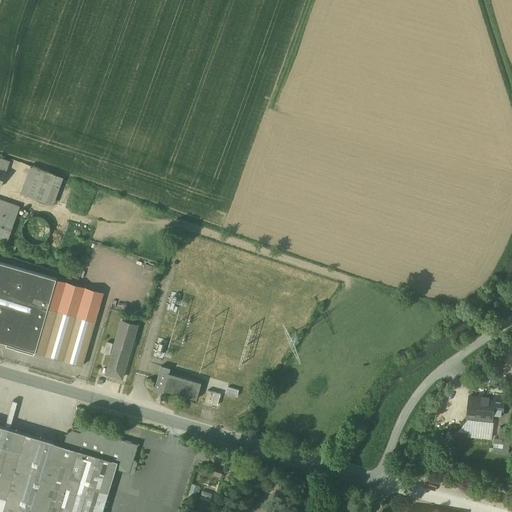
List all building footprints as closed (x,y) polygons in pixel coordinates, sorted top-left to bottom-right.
[(0,184),(4,186),(14,157),(0,151),(0,184)] [(66,178),(33,166),(23,193),(57,205),(66,178)] [(24,204),(0,195),(0,236),(12,241),(24,204)] [(47,217),(43,215),(38,215),(33,216),(30,219),(27,223),(26,228),(27,234),(30,237),(34,241),(39,242),(44,241),(47,240),(51,236),(53,232),(53,227),(52,223),(50,220),(47,217)] [(0,262),(0,341),(38,353),(59,280),(0,262)] [(107,293),(59,280),(38,353),(93,369),(107,324),(99,321),(107,293)] [(133,347),(115,343),(107,374),(123,379),(133,347)] [(171,367),(162,365),(155,389),(163,392),(163,388),(197,399),(202,381),(169,372),(171,367)] [(505,389),(489,387),(488,395),(490,395),(505,397),(505,389)] [(208,389),(204,400),(218,404),(221,393),(208,389)] [(490,399),(469,396),(467,419),(492,422),(493,412),(503,413),(505,397),(490,395),(490,399)] [(103,511),(119,462),(0,426),(0,511),(103,511)] [(504,440),(499,439),(495,438),(494,444),(503,445),(503,448),(494,447),(493,453),(508,454),(510,440),(504,440)]
